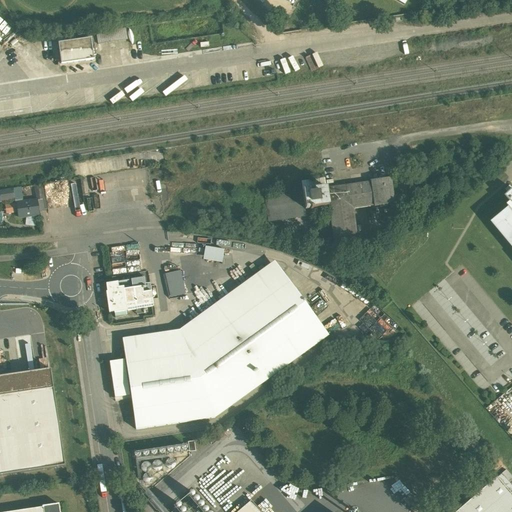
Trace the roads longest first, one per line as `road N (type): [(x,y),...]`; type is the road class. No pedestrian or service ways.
road 1 (unclassified): [(116,511),(85,308),(71,285),(0,286)]
road 2 (unknown): [(159,511),(165,496),(228,448),(255,460),(298,511)]
